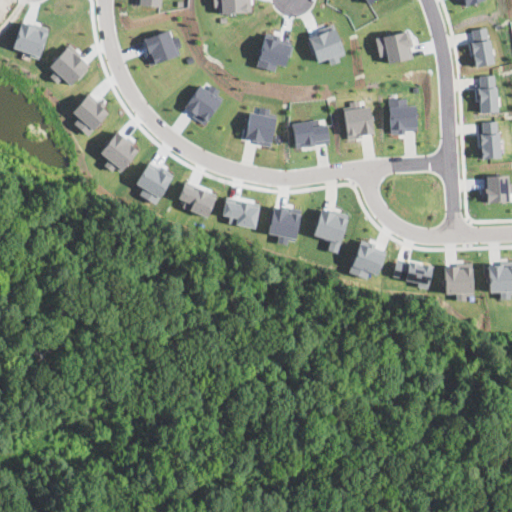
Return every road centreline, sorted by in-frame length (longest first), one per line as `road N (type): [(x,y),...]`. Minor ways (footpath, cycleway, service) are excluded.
road 1 (residential): [(449,162),(293,178),(222,165),(183,147),(145,112),(120,72),(106,0)]
road 2 (residential): [(429,0),(445,55),(453,233)]
road 3 (residential): [(511,231),(420,234),(398,225),(374,199),(366,167)]
